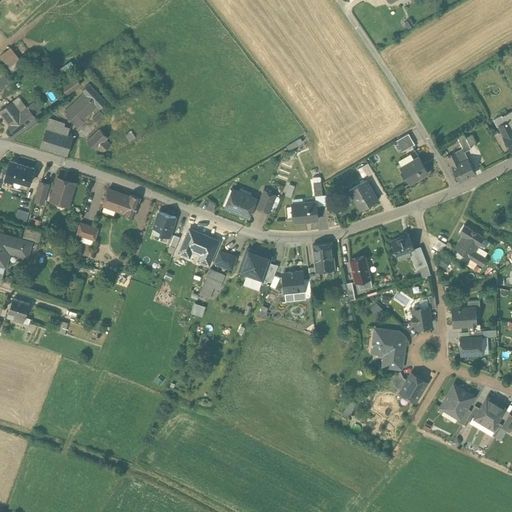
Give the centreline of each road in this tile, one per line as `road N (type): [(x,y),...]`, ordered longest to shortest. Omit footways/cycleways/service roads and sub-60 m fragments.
road 1 (residential): [(456,190),(339,232),(283,238),(244,232),(0,142)]
road 2 (residential): [(456,190),(340,0)]
road 3 (track): [(449,365),(355,511)]
